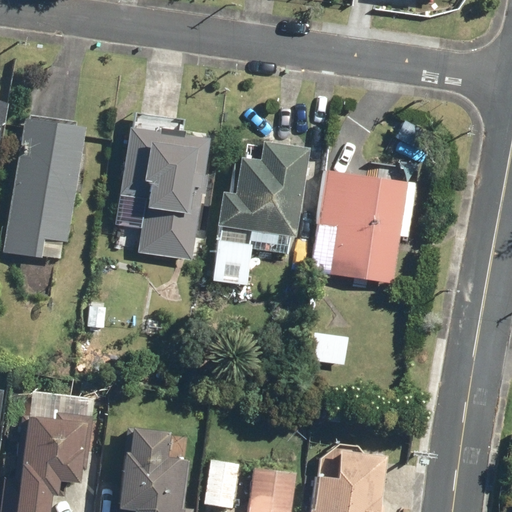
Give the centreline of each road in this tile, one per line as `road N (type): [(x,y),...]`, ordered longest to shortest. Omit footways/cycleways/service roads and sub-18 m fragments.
road 1 (residential): [(511,80),(0,6)]
road 2 (residential): [(448,511),(511,111)]
